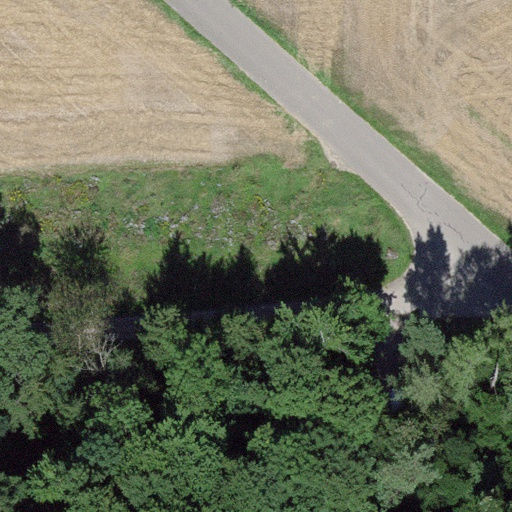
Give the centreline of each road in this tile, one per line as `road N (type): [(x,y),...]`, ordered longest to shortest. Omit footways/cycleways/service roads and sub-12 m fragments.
road 1 (track): [(511,296),(0,337)]
road 2 (unclassified): [(205,0),(511,271)]
road 3 (track): [(425,303),(400,399),(392,511)]
